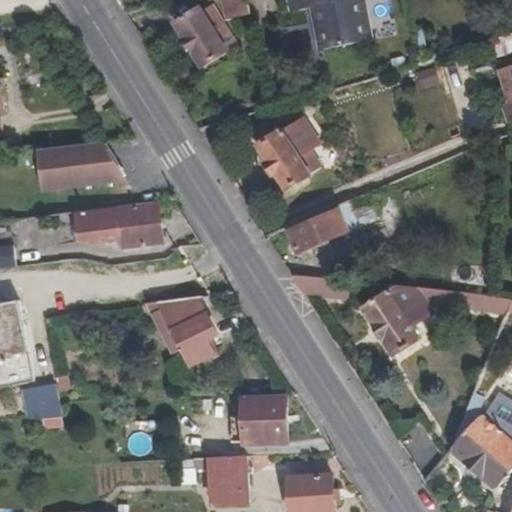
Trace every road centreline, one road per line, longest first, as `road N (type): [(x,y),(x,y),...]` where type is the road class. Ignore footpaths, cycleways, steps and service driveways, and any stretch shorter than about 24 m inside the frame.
road 1 (primary): [(236,250),(404,511)]
road 2 (primary): [(79,0),(236,250)]
road 3 (residential): [(236,250),(484,140)]
